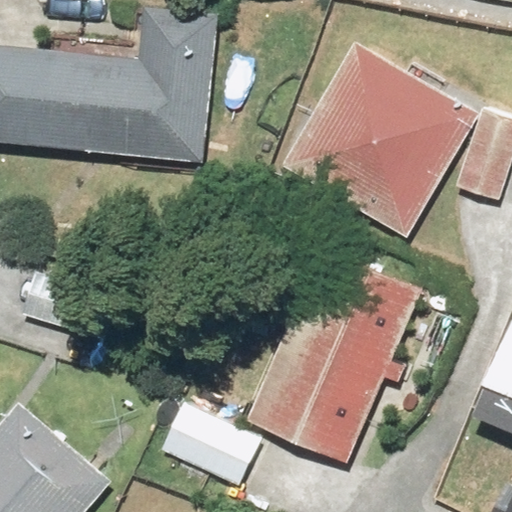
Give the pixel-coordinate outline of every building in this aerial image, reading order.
[(0,35),(0,134),(223,158),(239,6),(179,0),(160,0),(155,52),(0,35)] [(374,37),(300,161),(418,232),(493,108),(374,37)] [(511,181),(511,116),(495,110),(468,184),(506,198),(511,181)] [(441,283),(337,239),(264,410),(368,454),(400,377),(409,381),(418,360),(409,356),(441,283)] [(511,344),(481,417),(511,430),(511,344)] [(99,511),(128,479),(33,399),(0,437),(0,511),(99,511)] [(271,440),(194,402),(172,446),(249,484),(271,440)] [(511,511),(511,489),(503,485),(489,511),(511,511)]
